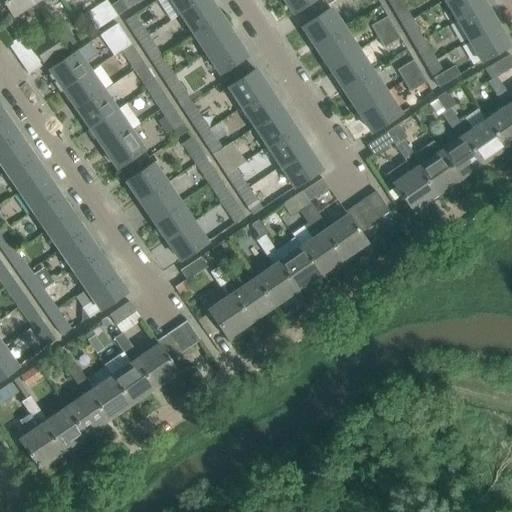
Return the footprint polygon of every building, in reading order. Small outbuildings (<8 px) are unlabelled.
[(40,13),(31,0),(0,0),(12,17),(25,9),(31,19),(40,13)] [(31,0),(40,13),(34,3),(37,0),(31,0)] [(105,0),(96,6),(106,22),(127,9),(121,0),(118,0),(110,6),(105,0)] [(121,0),(127,9),(140,0),(121,0)] [(170,0),(180,13),(199,0),(170,0)] [(209,0),(199,0),(180,13),(193,33),(220,16),(209,0)] [(284,0),(293,13),(312,0),(284,0)] [(400,0),(396,0),(389,4),(402,26),(412,20),(400,0)] [(482,0),(444,0),(445,0),(457,21),(485,4),(482,0)] [(485,4),(457,21),(469,41),(497,25),(485,4)] [(85,14),(95,30),(106,22),(96,6),(85,14)] [(301,27),(315,48),(343,29),(330,8),(301,27)] [(134,14),(124,21),(138,42),(148,36),(134,14)] [(220,16),(193,33),(206,54),(233,36),(220,16)] [(387,16),(370,26),(377,37),(394,27),(387,16)] [(412,20),(402,26),(413,45),(423,39),(412,20)] [(117,23),(101,34),(115,54),(121,50),(130,44),(117,23)] [(497,25),(469,41),(481,62),(509,46),(497,25)] [(52,31),(51,31),(54,35),(56,34),(65,50),(76,42),(65,26),(54,34),(52,31)] [(394,27),(377,37),(383,48),(400,38),(394,27)] [(343,29),(315,48),(329,69),(357,50),(343,29)] [(8,45),(15,56),(28,75),(65,50),(56,34),(54,35),(51,31),(31,45),(24,34),(8,45)] [(148,36),(138,42),(150,61),(160,55),(148,36)] [(233,36),(206,54),(219,74),(228,68),(233,75),(245,67),(240,60),(246,56),(233,36)] [(423,39),(413,45),(425,66),(436,60),(423,39)] [(402,41),(395,46),(400,53),(406,49),(402,41)] [(49,69),(63,89),(89,71),(84,63),(96,54),(88,43),(76,52),(75,51),(49,69)] [(130,44),(121,50),(133,70),(143,63),(130,44)] [(357,50),(329,69),(343,90),(371,71),(357,50)] [(511,66),(511,58),(509,54),(484,69),(491,79),(511,66)] [(160,55),(150,61),(163,81),(173,75),(160,55)] [(413,60),(396,70),(403,81),(419,71),(413,60)] [(436,60),(425,66),(438,87),(459,75),(453,66),(443,72),(436,60)] [(143,63),(133,70),(146,89),(156,83),(143,63)] [(228,87),(239,104),(241,107),(268,89),(255,69),(228,87)] [(89,71),(63,89),(76,109),(103,91),(89,71)] [(371,71),(343,90),(357,111),(385,93),(371,71)] [(419,71),(403,81),(409,92),(425,82),(419,71)] [(173,75),(163,81),(177,102),(186,95),(173,75)] [(487,82),(495,94),(504,88),(496,76),(487,82)] [(156,83),(146,89),(159,109),(169,102),(156,83)] [(511,100),(504,88),(495,94),(504,106),(508,103),(511,109),(511,100)] [(268,89),(241,107),(254,127),(281,109),(268,89)] [(103,91),(76,109),(90,129),(117,110),(103,91)] [(441,95),(436,98),(445,111),(450,108),(455,105),(446,92),(441,95)] [(385,93),(357,111),(371,132),(399,114),(385,93)] [(445,111),(436,98),(429,103),(438,116),(441,114),(449,126),(458,120),(450,108),(445,111)] [(191,101),(181,108),(199,135),(208,128),(191,101)] [(169,102),(159,109),(173,130),(182,123),(169,102)] [(504,106),(485,119),(505,148),(511,143),(511,109),(508,103),(504,106)] [(117,110),(90,129),(103,148),(130,130),(139,124),(126,104),(117,110)] [(281,109),(254,127),(267,147),(294,129),(281,109)] [(5,114),(0,117),(0,146),(18,134),(5,114)] [(458,120),(449,126),(458,138),(462,135),(482,164),(505,148),(485,119),(466,132),(458,120)] [(397,124),(390,129),(399,143),(404,140),(407,137),(397,124)] [(208,128),(199,135),(212,155),(231,142),(231,141),(222,148),(208,128)] [(294,129),(267,147),(280,167),(307,149),(294,129)] [(390,129),(366,145),(372,155),(392,142),(403,158),(412,152),(404,140),(399,143),(390,129)] [(130,130),(103,148),(117,168),(123,164),(128,171),(139,163),(134,156),(143,150),(130,130)] [(32,154),(18,134),(0,146),(0,165),(4,172),(32,154)] [(462,135),(458,138),(439,151),(459,180),(482,164),(462,135)] [(181,143),(195,164),(205,157),(191,136),(181,143)] [(403,158),(405,161),(412,169),(416,167),(435,196),(459,180),(439,151),(432,141),(413,154),(412,152),(403,158)] [(231,142),(212,155),(225,174),(235,168),(244,161),(231,142)] [(307,149),(280,167),(294,187),(320,169),(307,149)] [(18,192),(45,173),(32,154),(4,172),(18,192)] [(205,157),(195,164),(208,183),(217,176),(205,157)] [(405,161),(403,163),(386,174),(412,212),(435,196),(416,167),(412,169),(405,161)] [(126,181),(139,201),(166,183),(152,163),(126,181)] [(235,168),(225,174),(238,194),(248,188),(235,168)] [(45,173),(18,192),(31,212),(59,193),(45,173)] [(217,176),(208,183),(221,203),(231,197),(217,176)] [(322,178),(302,191),(309,201),(328,188),(322,178)] [(166,183),(139,201),(153,221),(179,203),(166,183)] [(248,188),(238,194),(251,215),(262,208),(248,188)] [(375,191),(364,198),(378,218),(388,211),(375,191)] [(59,193),(31,212),(45,232),(72,213),(59,193)] [(231,197),(221,203),(234,223),(244,217),(231,197)] [(364,198),(354,205),(368,225),(378,218),(364,198)] [(179,203),(153,221),(166,241),(193,223),(179,203)] [(310,203),(302,209),(310,221),(310,222),(319,215),(310,203)] [(345,212),(346,214),(359,231),(368,225),(354,205),(345,212)] [(72,213),(45,232),(58,251),(86,233),(72,213)] [(327,227),(319,215),(310,222),(318,233),(323,230),(343,259),(367,243),(359,231),(346,214),(327,227)] [(251,224),(261,239),(264,236),(268,234),(258,220),(251,224)] [(318,233),(310,222),(310,221),(303,226),(311,238),(300,246),(319,275),(343,259),(323,230),(318,233)] [(193,223),(166,241),(180,260),(206,242),(193,223)] [(3,231),(0,233),(0,249),(6,258),(16,251),(3,231)] [(86,233),(58,251),(72,271),(99,252),(86,233)] [(256,242),(264,253),(272,247),(264,236),(261,239),(256,242)] [(272,247),(264,253),(272,265),(277,262),(296,291),(319,275),(300,246),(281,260),(272,247)] [(16,251),(6,258),(20,277),(30,270),(16,251)] [(99,252),(72,271),(85,291),(113,272),(99,252)] [(199,257),(179,271),(186,281),(206,267),(199,257)] [(0,262),(0,282),(4,288),(13,281),(0,262)] [(272,265),(254,278),(273,307),(296,291),(277,262),(272,265)] [(210,273),(218,285),(227,279),(219,267),(210,273)] [(30,270),(20,277),(33,297),(53,283),(43,268),(33,275),(30,270)] [(85,291),(75,298),(82,307),(92,300),(99,311),(126,292),(113,272),(85,291)] [(227,279),(218,285),(226,297),(230,294),(250,323),(273,307),(254,278),(235,290),(227,279)] [(13,281),(4,288),(18,308),(27,301),(13,281)] [(53,283),(33,297),(47,317),(57,310),(44,290),(54,283),(53,283)] [(230,294),(226,297),(207,310),(227,339),(250,323),(230,294)] [(27,301),(18,308),(31,327),(41,321),(27,301)] [(129,301),(112,313),(109,315),(116,325),(135,311),(129,301)] [(65,321),(57,310),(47,317),(61,336),(71,329),(65,321)] [(186,320),(175,327),(189,347),(200,340),(186,320)] [(41,321),(31,327),(45,347),(54,340),(41,321)] [(175,327),(165,334),(179,354),(189,347),(175,327)] [(113,339),(122,351),(130,345),(122,333),(113,339)] [(158,343),(170,361),(179,354),(165,334),(156,341),(158,343)] [(138,357),(130,345),(122,351),(130,363),(134,360),(154,389),(178,372),(170,361),(158,343),(138,357)] [(3,347),(0,349),(0,379),(17,367),(3,347)] [(111,375),(131,405),(154,389),(134,360),(130,363),(129,363),(111,375)] [(67,370),(76,383),(84,377),(76,364),(67,370)] [(84,377),(76,383),(83,394),(82,395),(83,395),(87,392),(107,421),(131,405),(111,375),(92,388),(84,377)] [(9,383),(0,389),(0,404),(16,393),(9,383)] [(82,395),(64,407),(84,436),(107,421),(87,392),(83,395),(82,395)] [(29,395),(26,398),(26,399),(29,397),(38,409),(29,415),(37,426),(42,423),(61,452),(84,436),(64,407),(46,419),(29,395)] [(26,399),(26,398),(21,401),(29,413),(21,419),(30,431),(18,439),(38,468),(61,452),(42,423),(37,426),(29,415),(38,409),(29,397),(26,399)]
